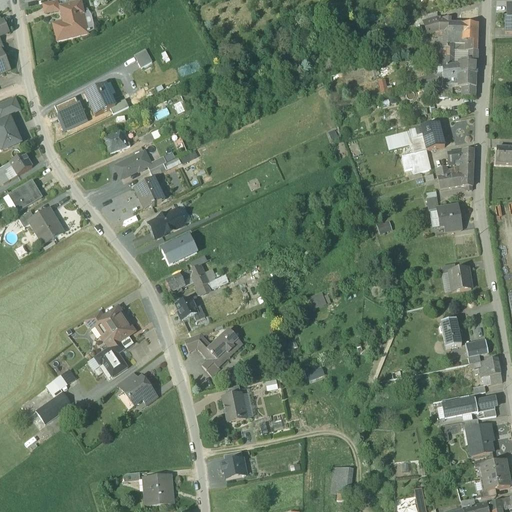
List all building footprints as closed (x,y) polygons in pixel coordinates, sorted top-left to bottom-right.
[(57,4),(43,7),(45,15),(58,12),(57,4)] [(80,5),(60,10),(64,24),(53,27),(57,43),(80,38),(87,36),(86,30),(83,16),(80,5)] [(436,20),(421,24),(424,37),(439,33),(439,22),(436,22),(436,20)] [(450,21),(436,20),(436,22),(439,22),(439,33),(448,33),(461,33),(461,26),(450,26),(450,21)] [(478,26),(461,26),(461,33),(461,38),(461,44),(477,44),(478,26)] [(451,42),(440,42),(440,45),(440,49),(443,50),(454,52),(455,42),(451,42)] [(454,52),(443,50),(443,63),(453,63),(454,52)] [(0,52),(0,76),(8,73),(4,63),(5,63),(2,54),(1,52),(0,52)] [(134,59),(140,70),(149,65),(143,54),(134,59)] [(476,64),(459,63),(459,67),(459,76),(476,77),(476,64)] [(459,67),(443,70),(442,78),(459,76),(459,67)] [(459,76),(442,78),(442,87),(450,86),(458,85),(459,76)] [(476,77),(459,76),(458,85),(458,89),(475,90),(476,77)] [(450,86),(442,87),(444,100),(452,100),(450,86)] [(105,87),(85,96),(95,118),(115,109),(105,87)] [(75,99),(54,108),(60,120),(58,121),(62,129),(73,124),(74,128),(86,123),(75,99)] [(0,107),(0,120),(5,118),(19,112),(14,101),(0,107)] [(128,109),(125,102),(114,107),(115,109),(110,111),(113,116),(128,109)] [(174,106),(178,115),(187,111),(183,102),(174,106)] [(79,106),(83,115),(88,112),(84,104),(79,106)] [(157,121),(170,115),(168,110),(154,115),(157,121)] [(0,145),(4,153),(20,146),(9,122),(7,122),(5,118),(0,120),(0,122),(1,125),(0,125),(0,145)] [(439,126),(420,130),(409,133),(412,147),(414,155),(426,152),(426,153),(444,149),(439,126)] [(160,131),(138,142),(142,149),(163,139),(160,131)] [(389,153),(412,147),(409,133),(386,138),(389,153)] [(120,135),(104,141),(111,156),(129,148),(126,140),(123,141),(120,135)] [(511,152),(511,150),(496,149),(495,166),(511,166),(511,152)] [(426,153),(426,152),(414,155),(400,158),(405,177),(430,171),(426,153)] [(473,152),(462,153),(462,162),(462,168),(460,168),(460,176),(473,176),(474,152),(473,152)] [(462,153),(447,155),(448,168),(454,167),(453,163),(462,162),(462,153)] [(144,155),(115,169),(121,181),(147,168),(150,167),(144,155)] [(172,155),(163,159),(164,160),(161,161),(164,167),(175,161),(172,155)] [(24,156),(6,167),(8,171),(11,169),(17,178),(32,170),(24,156)] [(150,167),(147,168),(150,173),(164,167),(161,161),(150,167)] [(176,161),(164,167),(166,172),(179,166),(176,161)] [(150,173),(149,174),(152,179),(166,172),(164,167),(150,173)] [(446,168),(436,170),(438,178),(448,176),(446,168)] [(438,178),(437,178),(439,191),(459,187),(460,176),(448,178),(448,176),(438,178)] [(473,176),(460,176),(459,187),(466,188),(466,192),(471,192),(471,188),(472,188),(473,176)] [(153,181),(136,190),(142,202),(139,203),(144,212),(162,204),(158,196),(160,195),(153,181)] [(32,184),(8,198),(18,214),(42,200),(32,184)] [(436,193),(426,194),(428,210),(438,209),(436,193)] [(457,208),(437,211),(440,229),(446,228),(459,226),(460,226),(457,208)] [(34,220),(29,223),(31,226),(43,247),(62,235),(49,212),(34,220)] [(176,212),(149,225),(156,240),(183,227),(176,212)] [(30,214),(18,221),(24,230),(31,226),(29,223),(34,220),(30,214)] [(379,235),(392,232),(390,223),(377,226),(379,235)] [(459,226),(446,228),(447,235),(460,233),(459,226)] [(162,252),(169,267),(196,254),(189,239),(162,252)] [(454,267),(441,269),(442,276),(449,275),(449,274),(456,273),(454,267)] [(205,278),(200,268),(188,273),(191,279),(193,283),(205,278)] [(456,273),(449,274),(449,275),(452,294),(471,291),(467,271),(456,273)] [(188,273),(180,277),(183,284),(191,279),(188,273)] [(180,277),(165,284),(170,296),(185,289),(183,284),(180,277)] [(205,278),(193,283),(196,291),(208,286),(205,278)] [(225,278),(216,282),(219,288),(228,284),(225,278)] [(216,282),(208,286),(211,292),(219,288),(216,282)] [(208,286),(196,291),(199,297),(211,292),(208,286)] [(314,310),(326,306),(322,294),(310,298),(314,310)] [(190,301),(176,307),(179,315),(178,315),(181,321),(182,321),(183,322),(197,316),(194,309),(190,301)] [(118,310),(104,319),(104,320),(97,324),(99,327),(95,330),(109,350),(119,343),(119,344),(127,338),(134,334),(118,310)] [(100,313),(85,322),(91,332),(95,330),(99,327),(97,324),(104,320),(104,319),(100,313)] [(456,322),(440,325),(446,351),(461,348),(459,335),(460,334),(458,331),(456,322)] [(228,332),(211,348),(205,341),(202,342),(200,336),(184,342),(188,354),(197,351),(208,362),(202,368),(212,379),(217,374),(215,373),(218,370),(218,369),(236,353),(242,347),(228,332)] [(127,338),(119,344),(125,352),(125,351),(133,346),(127,338)] [(485,342),(465,346),(468,360),(479,358),(479,357),(479,358),(488,356),(485,342)] [(119,343),(109,350),(94,360),(102,373),(103,372),(109,381),(111,379),(112,381),(128,370),(118,356),(125,352),(125,351),(125,352),(119,344),(119,343)] [(479,358),(468,360),(469,367),(478,365),(480,364),(479,358)] [(497,361),(486,363),(489,379),(490,379),(491,387),(502,385),(497,361)] [(480,364),(478,365),(480,376),(482,381),(490,379),(489,379),(486,363),(480,364)] [(68,387),(77,380),(70,371),(61,378),(68,387)] [(132,376),(118,387),(123,394),(137,383),(132,376)] [(141,380),(137,383),(123,394),(128,401),(130,403),(134,408),(143,401),(142,401),(152,394),(141,380)] [(277,389),(275,381),(265,383),(267,392),(277,389)] [(239,389),(225,391),(226,399),(240,396),(239,389)] [(152,394),(142,401),(143,401),(148,408),(157,400),(152,394)] [(62,395),(35,413),(45,427),(72,408),(62,395)] [(226,399),(223,400),(224,407),(226,418),(228,425),(245,421),(240,396),(226,399)] [(492,399),(475,402),(475,405),(490,402),(491,410),(477,413),(477,416),(483,414),(495,412),(492,399)] [(459,400),(441,403),(443,409),(460,405),(459,400)] [(460,405),(443,409),(445,421),(461,417),(461,418),(477,415),(477,416),(477,413),(491,410),(490,402),(475,405),(475,402),(460,405)] [(495,412),(483,414),(484,421),(496,419),(495,412)] [(478,422),(462,424),(464,434),(467,434),(466,433),(478,430),(479,429),(478,422)] [(478,430),(466,433),(467,434),(472,459),(493,455),(490,438),(492,438),(490,427),(479,429),(478,430)] [(241,454),(224,458),(225,466),(243,462),(241,454)] [(225,466),(221,466),(223,475),(224,475),(226,482),(246,478),(243,462),(225,466)] [(490,462),(474,465),(475,471),(481,470),(491,468),(490,462)] [(491,468),(481,470),(483,482),(507,477),(505,465),(491,468)] [(353,470),(340,469),(338,496),(350,497),(353,470)] [(139,475),(126,476),(124,479),(124,485),(140,483),(139,475)] [(507,477),(483,482),(485,493),(486,494),(495,492),(509,489),(507,477)] [(171,478),(143,481),(146,509),(173,506),(171,478)] [(424,511),(420,491),(414,492),(417,511),(424,511)] [(495,492),(486,494),(485,493),(479,494),(481,501),(496,498),(495,492)] [(460,505),(462,511),(465,511),(475,510),(473,502),(460,505)] [(503,511),(502,503),(490,506),(491,511),(503,511)]
